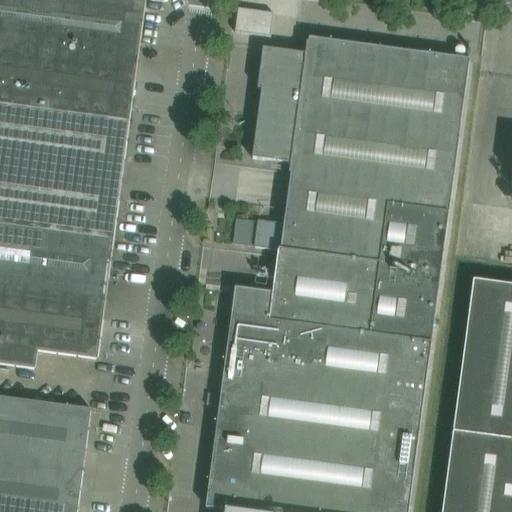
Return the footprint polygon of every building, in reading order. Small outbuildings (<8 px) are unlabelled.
[(58,52),(65,0),(0,0),(0,105),(30,109),(39,49),(58,52)] [(130,122),(140,43),(146,3),(124,0),(65,0),(58,52),(39,49),(30,109),(130,122)] [(238,10),(235,34),(270,39),(273,17),(273,16),(273,15),(238,10)] [(206,509),(225,511),(409,511),(469,62),(309,40),(308,44),(307,44),(305,56),(263,50),(259,77),(263,78),(252,160),(290,165),(289,174),(291,174),(284,226),(258,223),(254,249),(278,252),(273,294),(235,289),(206,509)] [(98,361),(108,281),(130,122),(30,109),(0,105),(0,511),(77,511),(91,411),(0,398),(0,366),(35,371),(38,354),(98,361)] [(231,250),(248,250),(249,231),(232,230),(231,250)] [(511,511),(511,287),(473,282),(442,511),(511,511)]
